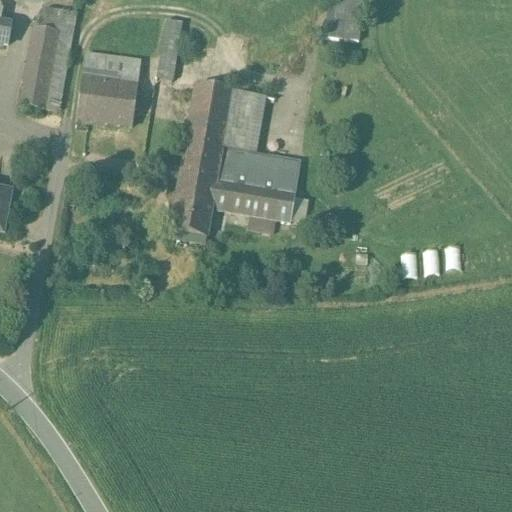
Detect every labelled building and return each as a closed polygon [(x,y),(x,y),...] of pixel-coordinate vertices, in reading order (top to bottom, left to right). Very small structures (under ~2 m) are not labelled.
[(76,16),(40,10),(38,31),(57,35),(43,114),(57,116),(76,16)] [(1,24),(0,23),(0,46),(8,48),(12,26),(1,24)] [(180,26),(165,23),(156,83),(171,85),(180,26)] [(360,26),(326,23),(324,41),(358,44),(360,26)] [(38,31),(34,31),(19,109),(43,114),(57,35),(38,31)] [(141,65),(85,57),(81,82),(137,90),(141,65)] [(137,90),(81,82),(76,122),(132,130),(137,90)] [(266,101),(231,96),(231,95),(196,89),(182,170),(217,177),(220,158),(237,161),(238,156),(256,159),(266,101)] [(238,156),(237,161),(220,158),(217,177),(212,209),(211,214),(249,220),(250,215),(247,215),(256,159),(238,156)] [(300,166),(256,159),(247,215),(250,215),(275,219),(274,224),(290,227),(300,166)] [(182,170),(181,170),(173,218),(169,217),(166,235),(206,242),(211,214),(212,209),(217,177),(182,170)] [(9,195),(0,193),(0,234),(1,235),(9,195)] [(275,219),(250,215),(249,220),(247,233),(272,237),(274,224),(275,219)] [(418,253),(401,256),(404,280),(421,277),(418,253)] [(282,284),(265,279),(262,288),(279,294),(282,284)]
